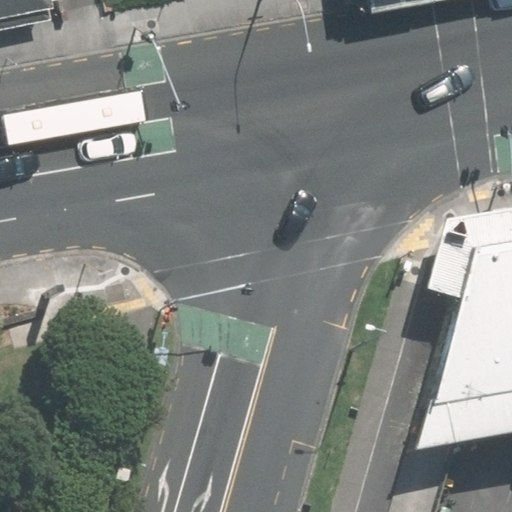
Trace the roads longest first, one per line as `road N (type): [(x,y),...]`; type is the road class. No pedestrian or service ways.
road 1 (secondary): [(333,103),(218,511)]
road 2 (secondary): [(333,103),(0,168)]
road 3 (secondary): [(511,77),(333,103)]
